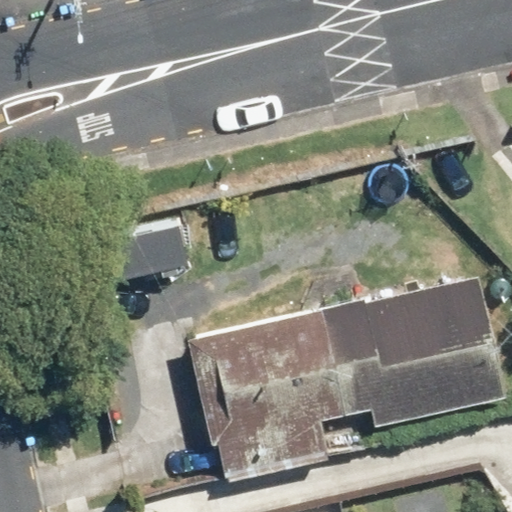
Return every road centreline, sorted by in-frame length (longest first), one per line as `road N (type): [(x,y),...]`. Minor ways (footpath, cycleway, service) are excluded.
road 1 (residential): [(460,0),(161,66)]
road 2 (residential): [(161,66),(0,162)]
road 3 (residential): [(0,81),(161,66)]
